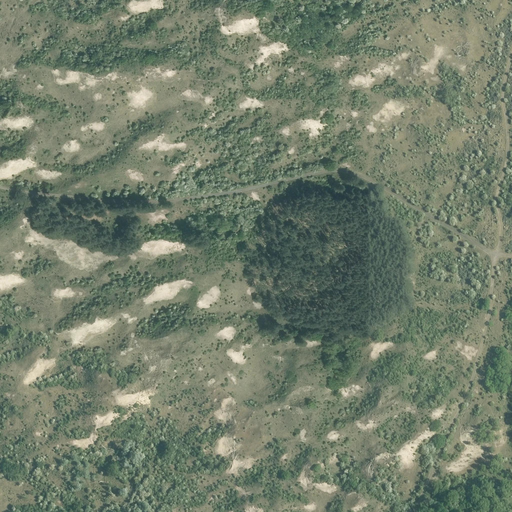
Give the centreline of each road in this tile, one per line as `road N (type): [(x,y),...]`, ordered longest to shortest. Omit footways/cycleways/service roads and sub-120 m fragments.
road 1 (track): [(0,184),(56,197),(154,201),(348,173),(497,254),(511,254)]
road 2 (track): [(417,511),(473,373),(490,292),(508,143),(501,98),(511,55)]
